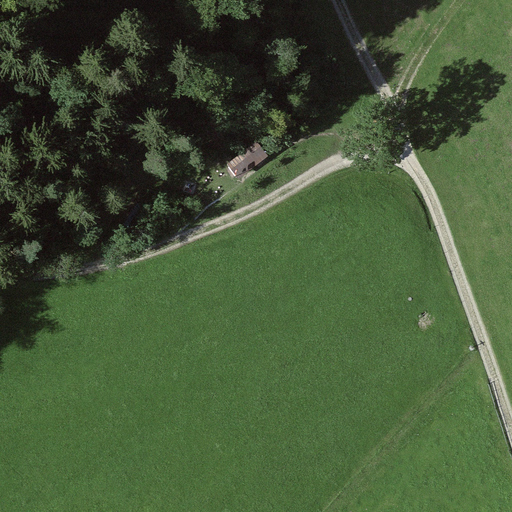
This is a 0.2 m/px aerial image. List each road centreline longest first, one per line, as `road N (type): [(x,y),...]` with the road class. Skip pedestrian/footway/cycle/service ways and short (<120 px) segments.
road 1 (track): [(511,427),(400,143)]
road 2 (track): [(400,143),(407,83),(468,0)]
road 3 (track): [(400,143),(341,0)]
